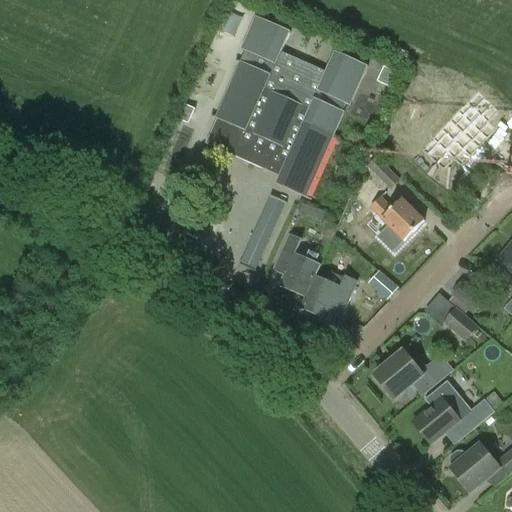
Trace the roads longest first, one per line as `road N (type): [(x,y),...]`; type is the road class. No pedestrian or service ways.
road 1 (tertiary): [(326,389),(191,277),(0,185)]
road 2 (residential): [(511,194),(326,389)]
road 3 (tertiary): [(427,511),(326,389)]
